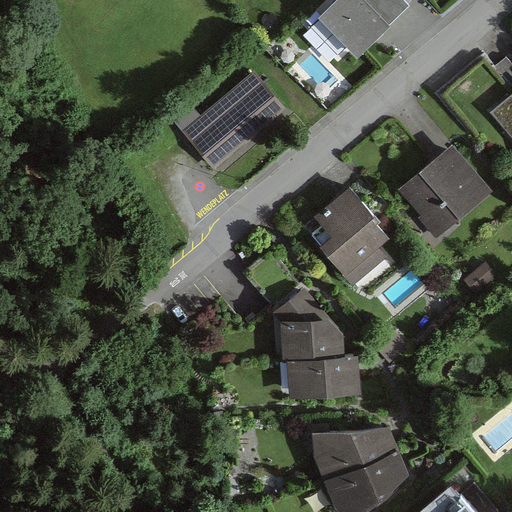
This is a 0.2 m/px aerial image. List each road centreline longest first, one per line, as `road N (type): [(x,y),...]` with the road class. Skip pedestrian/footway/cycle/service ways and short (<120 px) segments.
road 1 (residential): [(498,0),(159,288)]
road 2 (track): [(159,288),(94,350),(0,388)]
road 3 (track): [(94,350),(143,511)]
